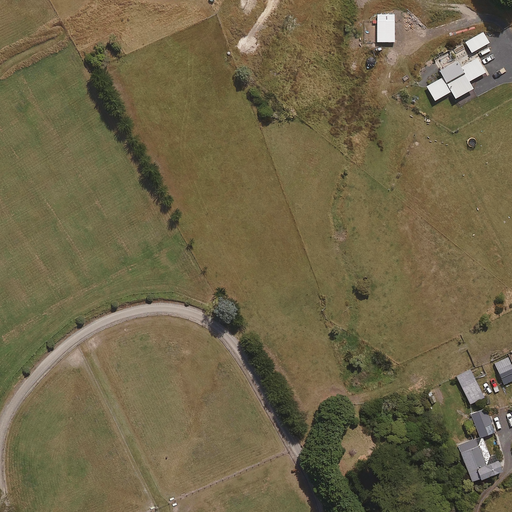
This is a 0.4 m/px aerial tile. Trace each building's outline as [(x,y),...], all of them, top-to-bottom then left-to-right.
[(394,41),(394,14),(377,14),(377,41),(394,41)] [(471,52),(489,42),(483,32),(465,41),(471,52)] [(468,80),(485,71),(477,57),(460,67),(456,59),(439,69),(443,76),(427,86),(434,100),(451,90),(455,97),(472,87),(468,80)] [(470,403),(483,397),(470,369),(456,376),(470,403)] [(481,436),(494,432),(485,409),(473,414),(481,436)] [(471,481),(480,478),(480,479),(502,470),(496,456),(489,459),(480,436),(457,445),(471,481)]
